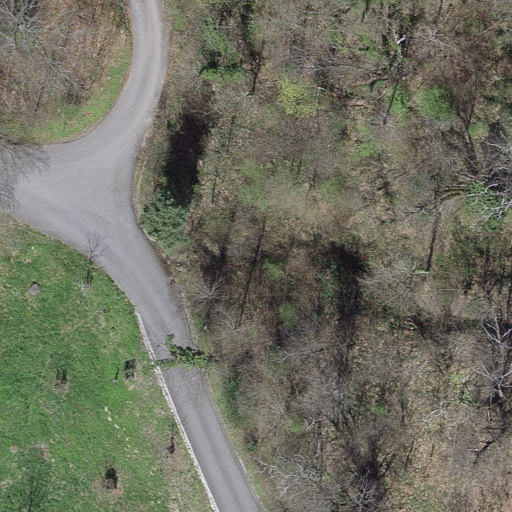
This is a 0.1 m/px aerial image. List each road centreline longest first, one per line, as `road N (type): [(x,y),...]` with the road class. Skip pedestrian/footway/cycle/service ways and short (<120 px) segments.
road 1 (unclassified): [(85,190),(162,325),(244,511)]
road 2 (unclassified): [(137,0),(158,67),(85,190)]
